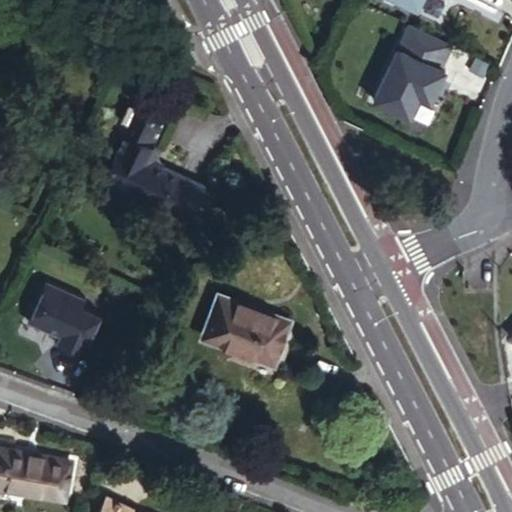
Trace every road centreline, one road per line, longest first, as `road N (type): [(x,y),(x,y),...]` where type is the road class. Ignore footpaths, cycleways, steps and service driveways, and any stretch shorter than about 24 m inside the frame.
road 1 (residential): [(335,511),(0,387)]
road 2 (tertiary): [(203,0),(353,287)]
road 3 (tertiary): [(383,273),(244,0)]
road 4 (tertiary): [(508,511),(383,273)]
road 5 (tertiary): [(353,287),(469,511)]
road 6 (residential): [(485,224),(511,85)]
